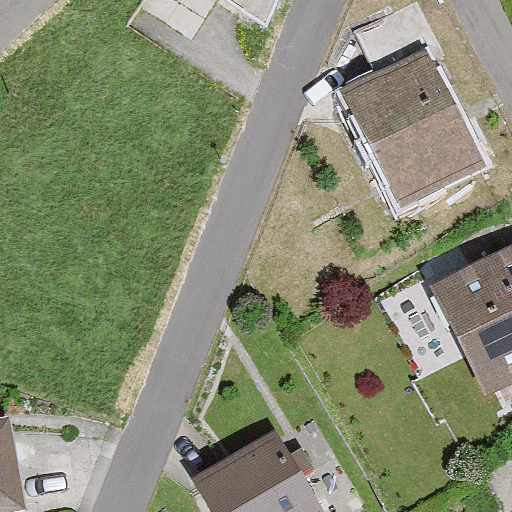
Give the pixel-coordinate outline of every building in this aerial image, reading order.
[(276,0),(206,0),(213,4),(214,0),(224,0),(265,25),(276,0)] [(355,33),(378,80),(427,55),(433,66),(447,59),(419,2),(355,33)] [(433,66),(427,55),(378,80),(342,97),(400,214),(485,172),(433,66)] [(511,387),(511,251),(430,295),(486,401),(511,387)] [(0,511),(22,511),(7,422),(0,423),(0,511)] [(321,511),(274,435),(192,485),(208,511),(321,511)]
